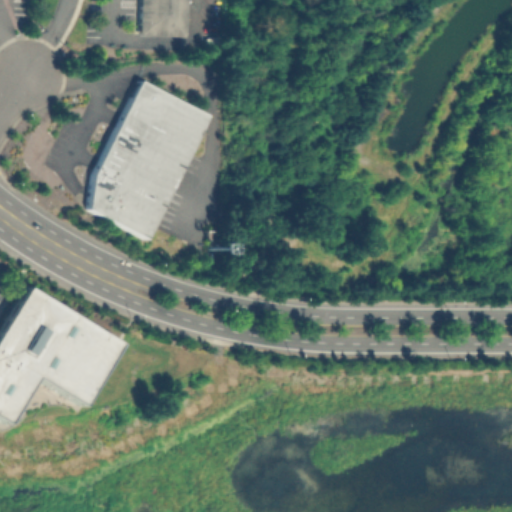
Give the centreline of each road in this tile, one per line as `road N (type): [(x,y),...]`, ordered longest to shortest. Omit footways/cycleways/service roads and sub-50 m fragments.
road 1 (secondary): [(109,277),(132,301),(258,336),(511,343)]
road 2 (secondary): [(511,317),(310,315),(109,277)]
road 3 (secondary): [(109,277),(0,212)]
